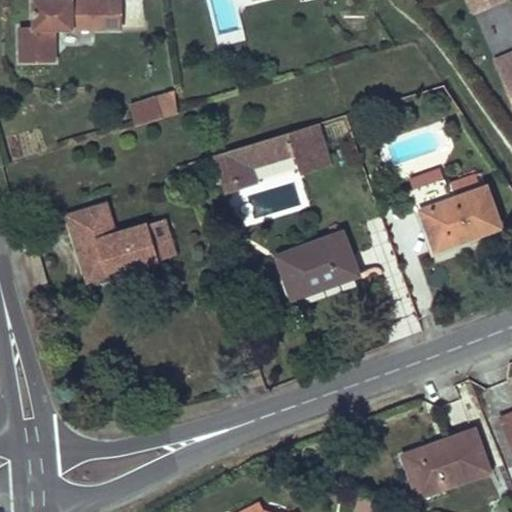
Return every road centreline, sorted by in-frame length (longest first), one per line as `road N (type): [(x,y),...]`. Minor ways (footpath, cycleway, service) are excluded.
road 1 (unclassified): [(43,471),(132,470),(511,325)]
road 2 (tertiary): [(0,292),(43,471)]
road 3 (unknown): [(436,353),(398,228)]
